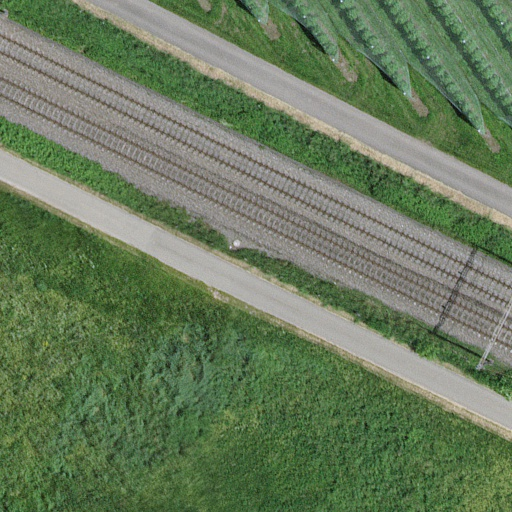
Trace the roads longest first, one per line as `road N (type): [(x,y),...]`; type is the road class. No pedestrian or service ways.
road 1 (unclassified): [(0,165),(511,418)]
road 2 (unclassified): [(106,0),(511,206)]
